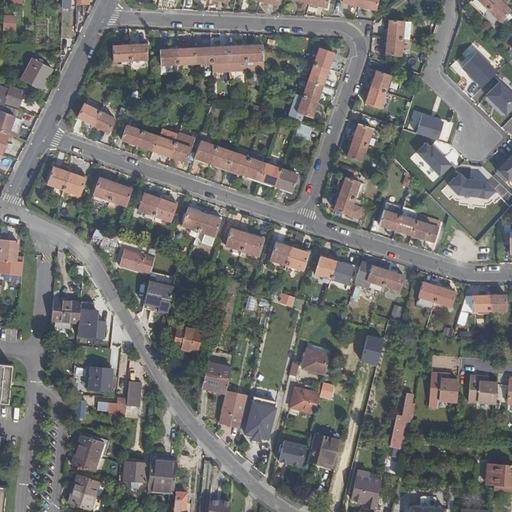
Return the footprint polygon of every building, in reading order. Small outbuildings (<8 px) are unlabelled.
[(70,0),(62,0),(62,8),(70,9),(70,0)] [(378,0),(360,0),(359,6),(376,10),(378,0)] [(478,0),(487,9),(495,0),(478,0)] [(511,11),(500,0),(495,0),(487,9),(500,21),(508,13),(511,11)] [(511,17),(511,16),(508,13),(500,21),(504,26),(511,17)] [(2,15),(2,30),(15,31),(16,15),(2,15)] [(404,21),(389,20),(387,37),(402,39),(404,21)] [(402,39),(387,37),(386,55),(401,56),(402,39)] [(148,59),(147,44),(130,45),(130,60),(131,60),(131,66),(131,67),(148,66),(148,59)] [(130,60),(130,45),(112,46),(113,61),(121,61),(130,60)] [(262,45),(245,46),(246,69),(246,70),(264,69),(263,65),(263,46),(262,45)] [(496,71),(468,45),(454,60),(482,86),(496,71)] [(245,46),(228,47),(229,70),(246,69),(245,46)] [(211,47),(194,48),(195,63),(212,63),(211,47)] [(228,47),(211,47),(212,63),(212,71),(229,70),(228,47)] [(334,52),(320,47),(314,64),(328,69),(334,52)] [(194,48),(177,49),(178,64),(195,63),(194,48)] [(177,49),(160,50),(161,65),(178,64),(177,49)] [(21,80),(40,90),(52,69),(33,58),(21,80)] [(328,69),(314,64),(308,80),(323,85),(328,69)] [(391,75),(376,70),(371,87),(385,92),(391,75)] [(323,85),(308,80),(303,96),(317,101),(323,85)] [(511,109),(511,92),(500,81),(486,96),(506,115),(511,109)] [(5,102),(18,107),(24,92),(10,87),(9,89),(0,86),(0,103),(4,105),(5,102)] [(385,92),(371,87),(365,103),(380,108),(385,92)] [(317,101),(303,96),(295,94),(287,119),(301,121),(303,114),(312,117),(317,101)] [(0,110),(22,119),(24,113),(4,105),(0,103),(0,110)] [(99,111),(84,103),(77,117),(93,125),(99,111)] [(266,114),(266,107),(254,105),(253,111),(266,114)] [(15,137),(22,119),(0,110),(0,131),(8,134),(15,137)] [(115,119),(99,111),(93,125),(108,133),(115,119)] [(362,114),(358,124),(369,127),(373,118),(362,114)] [(443,121),(420,115),(414,134),(437,140),(443,121)] [(369,127),(358,124),(353,141),(367,145),(373,128),(369,127)] [(137,145),(142,131),(127,126),(122,140),(137,145)] [(310,129),(300,126),(297,134),(307,138),(310,129)] [(170,156),(178,135),(162,129),(160,132),(159,136),(153,151),(170,156)] [(0,153),(1,154),(8,134),(0,131),(0,153)] [(153,151),(159,136),(142,131),(137,145),(153,151)] [(178,135),(170,156),(186,162),(194,138),(178,133),(178,135)] [(200,141),(194,160),(203,163),(203,161),(211,163),(216,147),(200,141)] [(367,145),(353,141),(347,157),(361,162),(367,145)] [(450,166),(426,141),(415,151),(439,176),(450,166)] [(217,168),(226,171),(232,152),(216,147),(211,163),(218,166),(217,168)] [(232,152),(226,171),(235,174),(236,172),(243,174),(249,158),(232,152)] [(511,178),(511,154),(497,170),(509,182),(511,178)] [(250,179),(259,182),(265,164),(249,158),(243,174),(250,177),(250,179)] [(265,164),(259,182),(268,185),(268,183),(276,186),(281,169),(265,164)] [(63,169),(54,166),(47,184),(63,190),(69,173),(62,171),(63,169)] [(355,171),(344,167),(342,173),(353,177),(355,171)] [(281,169),(276,186),(283,188),(282,190),(291,194),(295,184),(298,175),(281,169)] [(80,195),(86,177),(77,174),(76,175),(69,173),(63,190),(62,193),(79,199),(80,195)] [(412,177),(408,173),(404,186),(409,187),(412,177)] [(464,179),(459,173),(448,184),(458,195),(488,199),(496,191),(487,181),(464,179)] [(109,179),(100,176),(93,194),(110,200),(116,184),(108,181),(109,179)] [(360,182),(346,177),(345,178),(343,185),(340,194),(354,199),(354,198),(360,182)] [(365,184),(360,182),(354,198),(359,200),(365,184)] [(126,206),(133,187),(124,184),(123,186),(116,184),(110,200),(126,206)] [(153,195),(144,192),(138,210),(148,213),(146,219),(153,221),(160,199),(153,197),(153,195)] [(354,199),(340,194),(334,210),(357,218),(361,207),(353,204),(354,199)] [(167,201),(160,199),(153,221),(163,224),(165,219),(171,221),(177,203),(168,200),(167,201)] [(198,210),(189,207),(182,225),(191,228),(189,233),(197,236),(199,231),(204,215),(197,212),(198,210)] [(403,207),(400,215),(416,221),(419,214),(419,212),(403,207)] [(395,230),(400,215),(384,210),(379,225),(395,230)] [(435,219),(419,214),(416,221),(433,226),(435,219)] [(212,217),(204,215),(199,231),(215,237),(221,218),(212,215),(212,217)] [(400,215),(395,230),(412,235),(416,221),(400,215)] [(433,226),(416,221),(412,235),(428,240),(433,226)] [(241,230),(232,227),(231,230),(226,245),(226,246),(234,248),(233,253),(241,256),(242,251),(247,234),(240,232),(241,230)] [(103,243),(106,234),(96,230),(92,238),(103,243)] [(255,236),(247,234),(242,251),(250,253),(259,256),(265,237),(256,234),(255,236)] [(145,245),(126,238),(123,245),(138,250),(138,248),(147,250),(147,252),(155,254),(157,249),(145,245)] [(17,258),(19,243),(1,241),(0,252),(0,273),(23,276),(24,266),(24,259),(17,258)] [(285,244),(276,241),(270,260),(287,265),(292,248),(285,246),(285,244)] [(300,251),(292,248),(287,265),(303,270),(309,251),(300,248),(300,251)] [(149,274),(154,257),(124,249),(119,266),(149,274)] [(330,258),(321,255),(315,274),(323,276),(332,279),(337,262),(329,260),(330,258)] [(184,275),(188,260),(186,259),(180,257),(180,258),(176,273),(184,275)] [(344,265),(337,262),(332,279),(348,284),(354,265),(345,263),(344,265)] [(388,271),(361,262),(355,283),(381,291),(383,285),(388,271)] [(303,270),(287,265),(286,270),(302,275),(303,270)] [(404,276),(388,271),(383,285),(400,290),(404,276)] [(348,284),(332,279),(331,283),(330,285),(346,290),(348,284)] [(173,286),(149,280),(144,304),(158,307),(157,311),(167,313),(173,286)] [(439,287),(423,282),(418,296),(435,302),(439,287)] [(456,292),(439,287),(435,302),(451,307),(456,292)] [(282,294),(278,303),(291,308),(294,299),(282,294)] [(489,295),(472,296),(472,311),(489,311),(489,295)] [(506,295),(489,295),(489,311),(507,310),(506,295)] [(254,310),(257,297),(248,296),(246,309),(254,310)] [(472,311),(472,296),(466,296),(461,311),(472,311)] [(79,325),(81,304),(54,301),(52,322),(56,322),(79,325)] [(56,322),(55,329),(74,331),(74,324),(56,322)] [(197,354),(202,330),(177,324),(171,348),(197,354)] [(324,374),(329,354),(306,349),(301,368),(324,374)] [(299,363),(292,361),(289,374),(295,376),(299,363)] [(12,364),(0,362),(0,401),(8,402),(10,385),(12,364)] [(217,391),(217,389),(225,391),(230,368),(208,363),(202,388),(217,391)] [(111,378),(111,370),(90,367),(88,389),(109,392),(109,388),(114,388),(115,378),(111,378)] [(431,372),(429,399),(430,399),(429,406),(438,407),(438,400),(456,401),(458,379),(449,379),(445,378),(445,373),(431,372)] [(468,400),(496,403),(497,383),(488,382),(483,381),(483,376),(470,375),(468,400)] [(85,392),(86,377),(78,376),(78,391),(85,392)] [(139,405),(141,381),(129,380),(127,404),(139,405)] [(295,388),(290,407),(314,413),(321,385),(317,384),(315,393),(295,388)] [(323,384),(320,397),(327,399),(328,394),(331,395),(333,387),(323,384)] [(124,417),(127,393),(123,393),(123,399),(118,399),(117,404),(107,403),(107,410),(109,410),(108,416),(124,417)] [(248,398),(225,393),(221,411),(222,411),(220,422),(240,427),(243,416),(244,416),(248,398)] [(396,415),(389,446),(399,448),(405,423),(403,421),(405,419),(406,421),(410,422),(414,404),(411,403),(412,394),(406,393),(402,413),(404,416),(402,417),(401,416),(396,415)] [(83,417),(85,401),(77,401),(75,417),(83,417)] [(268,439),(273,418),(250,413),(245,433),(268,439)] [(93,471),(103,442),(81,435),(71,464),(93,471)] [(315,435),(308,462),(334,468),(340,441),(315,435)] [(306,446),(284,441),(279,461),(301,466),(306,446)] [(341,490),(348,462),(344,461),(345,454),(340,453),(338,459),(331,487),(341,490)] [(403,457),(398,481),(403,481),(408,458),(403,457)] [(130,481),(130,488),(137,488),(138,482),(144,482),(146,463),(125,461),(123,481),(130,481)] [(176,463),(150,461),(149,470),(148,490),(173,492),(176,463)] [(511,465),(487,464),(486,477),(495,477),(511,478),(511,465)] [(358,470),(357,475),(368,478),(381,481),(382,476),(358,470)] [(89,510),(99,481),(77,474),(68,502),(89,510)] [(381,481),(368,478),(357,475),(351,500),(366,503),(365,507),(375,509),(381,481)] [(191,511),(192,503),(186,503),(187,493),(175,492),(173,511),(191,511)] [(339,511),(342,502),(336,500),(334,511),(335,511),(339,511)] [(229,511),(230,504),(209,502),(207,511),(229,511)]
